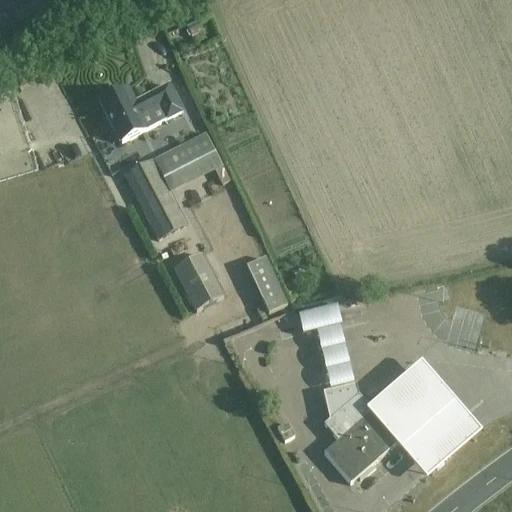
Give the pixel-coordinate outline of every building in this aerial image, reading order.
[(114,134),(121,147),(181,116),(168,89),(130,108),(123,93),(99,105),(114,134)] [(205,138),(159,162),(168,181),(214,157),(205,138)] [(152,166),(124,180),(158,244),(185,230),(152,166)] [(173,274),(195,316),(222,302),(200,259),(173,274)] [(246,272),(267,320),(286,311),(265,263),(246,272)] [(313,337),(341,330),(336,310),(297,319),(302,339),(313,337)] [(347,354),(341,330),(313,337),(326,395),(356,389),(347,354)] [(416,361),(364,406),(372,416),(399,446),(424,475),(476,430),(416,361)] [(399,446),(372,416),(364,406),(358,399),(356,389),(326,395),(322,396),(329,424),(324,429),(338,445),(324,458),(350,488),(399,446)] [(287,428),(282,430),(277,433),(284,446),(294,441),(287,428)] [(339,504),(345,511),(357,511),(345,499),(339,504)]
